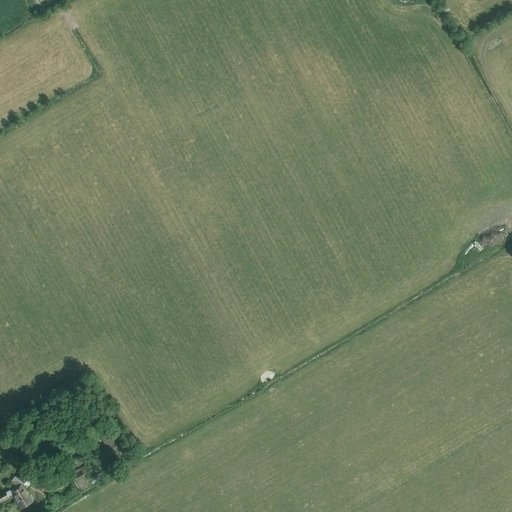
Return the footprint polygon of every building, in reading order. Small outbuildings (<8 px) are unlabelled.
[(126,452),(112,427),(99,435),(108,450),(111,448),(116,458),(126,452)] [(84,478),(91,475),(88,468),(81,472),(72,476),(76,483),(77,486),(86,481),(84,478)] [(18,503),(22,508),(31,503),(27,497),(29,497),(21,484),(22,483),(24,484),(27,481),(28,482),(32,477),(27,473),(26,474),(23,471),(17,478),(20,481),(17,485),(18,486),(6,492),(6,491),(0,494),(0,503),(10,498),(10,497),(12,496),(17,504),(18,503)] [(92,485),(101,479),(98,474),(89,480),(92,485)] [(53,506),(60,501),(58,497),(51,502),(53,506)]
